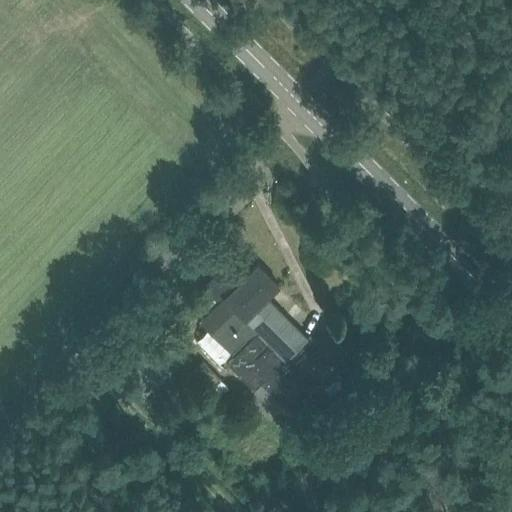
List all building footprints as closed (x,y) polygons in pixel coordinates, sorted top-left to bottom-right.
[(228,185),(234,204),(254,199),(249,180),(228,185)] [(227,360),(253,387),(255,388),(261,382),(282,403),(328,357),(353,345),(344,327),(316,340),(309,333),(306,336),(266,296),(279,284),(258,263),(246,275),(230,260),(204,286),(219,302),(202,319),(231,349),(246,335),(249,339),(227,360)] [(203,359),(196,367),(212,385),(220,377),(203,359)] [(136,386),(147,398),(157,389),(147,377),(136,386)] [(230,387),(221,378),(200,399),(209,408),(230,387)]
